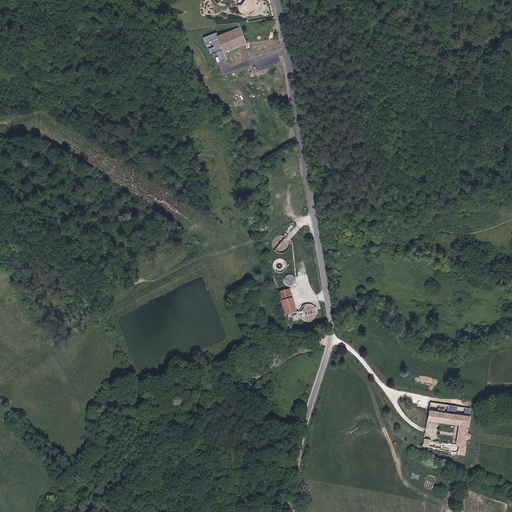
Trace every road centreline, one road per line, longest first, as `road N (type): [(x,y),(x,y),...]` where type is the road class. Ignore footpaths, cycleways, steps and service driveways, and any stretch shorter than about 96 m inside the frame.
road 1 (track): [(306,164),(282,183),(281,214),(254,242),(245,240),(225,209),(227,156),(153,17),(110,9),(96,25),(50,38),(50,119),(155,189),(173,223),(91,263),(0,193)]
road 2 (residential): [(277,0),(333,329),(293,511)]
road 3 (track): [(111,511),(190,402),(263,376),(309,344),(327,347)]
road 4 (track): [(329,342),(399,393),(511,400)]
road 5 (track): [(511,206),(321,255)]
